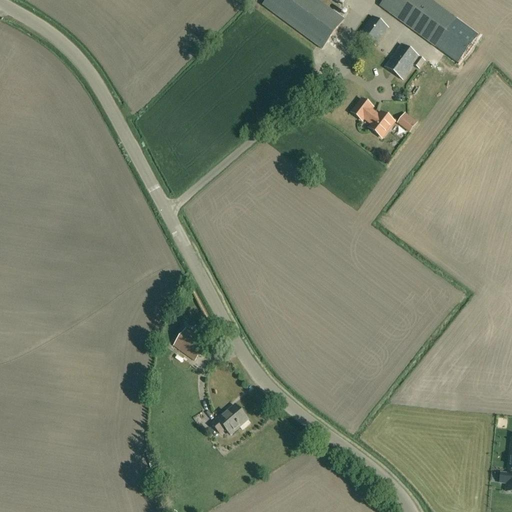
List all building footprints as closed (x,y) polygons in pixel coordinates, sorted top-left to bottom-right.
[(266,0),(262,5),(323,50),(344,20),(316,0),(266,0)] [(437,5),(429,0),(384,0),(380,7),(416,33),(437,5)] [(456,19),(437,5),(416,33),(435,47),(437,45),(456,19)] [(388,29),(372,17),(359,35),(375,47),(388,29)] [(479,37),(456,19),(437,45),(435,47),(458,64),(479,37)] [(403,81),(414,65),(419,69),(424,62),(401,45),(385,68),(403,81)] [(362,121),(364,119),(371,125),(369,128),(382,139),(394,123),(381,113),(378,116),(371,110),(372,109),(362,100),(352,113),(362,121)] [(416,124),(408,118),(405,115),(397,124),(408,132),(409,133),(416,124)] [(194,362),(206,346),(185,330),(173,346),(194,362)] [(183,357),(180,361),(187,366),(190,362),(183,357)] [(230,435),(247,420),(235,406),(218,421),(218,420),(212,425),(220,434),(225,430),(230,435)] [(508,474),(501,474),(500,483),(507,484),(506,492),(511,493),(511,446),(511,447),(508,474)]
